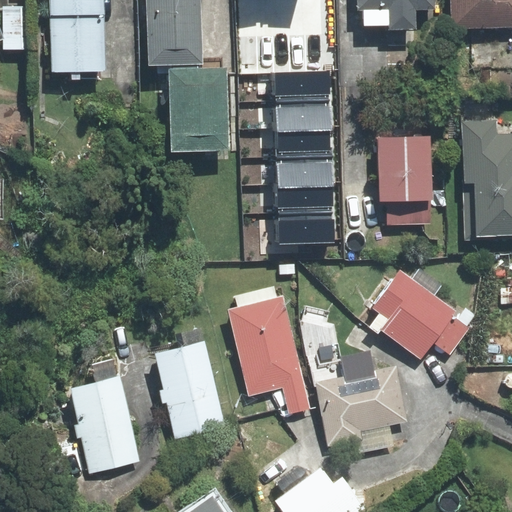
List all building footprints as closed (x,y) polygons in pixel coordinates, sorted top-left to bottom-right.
[(107,0),(52,0),(55,62),(110,60),(107,0)] [(192,58),(189,0),(156,0),(158,59),(192,58)] [(337,0),(248,0),(249,35),(338,34),(337,0)] [(423,10),(423,0),(349,0),(349,12),(376,12),(376,31),(400,31),(400,10),(423,10)] [(511,0),(442,0),(442,27),(511,26),(511,0)] [(32,6),(10,5),(9,46),(31,47),(32,6)] [(252,110),(276,110),(275,91),(296,90),(295,41),(251,42),(252,110)] [(210,80),(171,80),(172,149),(211,148),(210,80)] [(489,127),(454,128),(456,235),(511,233),(511,141),(489,142),(489,127)] [(416,144),(366,144),(367,203),(378,203),(378,227),(417,226),(416,144)] [(468,329),(390,280),(362,324),(419,360),(429,344),(450,357),(468,329)] [(288,295),(235,306),(253,390),(289,383),(294,408),(311,405),(288,295)] [(208,348),(163,357),(179,430),(223,421),(208,348)] [(385,371),(325,381),(334,439),(395,430),(385,371)] [(127,379),(77,388),(91,464),(141,455),(127,379)] [(341,474),(287,511),(355,511),(364,506),(341,474)] [(231,511),(219,493),(190,511),(231,511)]
